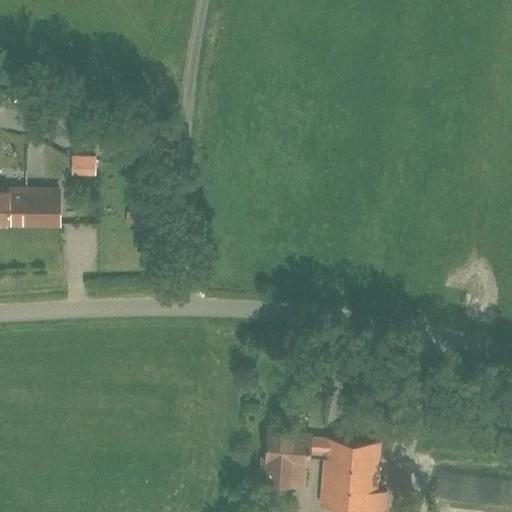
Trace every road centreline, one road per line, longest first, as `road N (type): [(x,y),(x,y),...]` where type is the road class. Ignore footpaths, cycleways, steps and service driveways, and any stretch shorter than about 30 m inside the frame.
road 1 (unclassified): [(511,355),(387,322),(280,309),(0,313)]
road 2 (track): [(399,449),(427,474),(511,481)]
